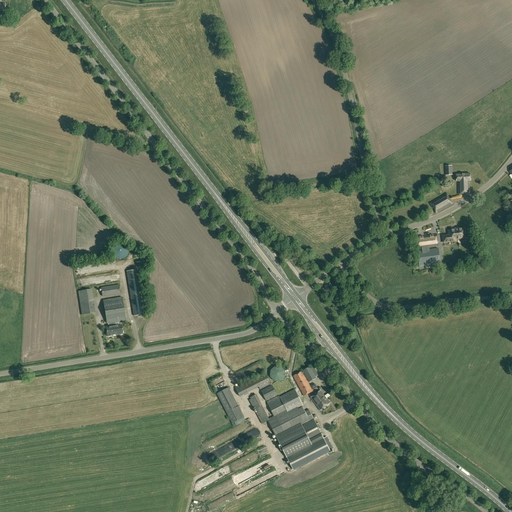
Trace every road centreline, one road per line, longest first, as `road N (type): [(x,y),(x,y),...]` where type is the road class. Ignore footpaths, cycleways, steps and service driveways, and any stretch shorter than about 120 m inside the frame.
road 1 (unclassified): [(276,312),(255,273),(44,0)]
road 2 (secondary): [(295,298),(64,0)]
road 3 (secondary): [(509,511),(386,410),(295,298)]
road 4 (unclassified): [(487,511),(396,445),(276,312)]
road 5 (unclassified): [(276,312),(243,334),(0,374)]
road 6 (unclassified): [(386,237),(365,182),(339,62),(310,0)]
road 7 (unclassified): [(341,263),(370,301),(390,308),(511,297)]
road 8 (unclassified): [(386,237),(472,198),(511,161)]
